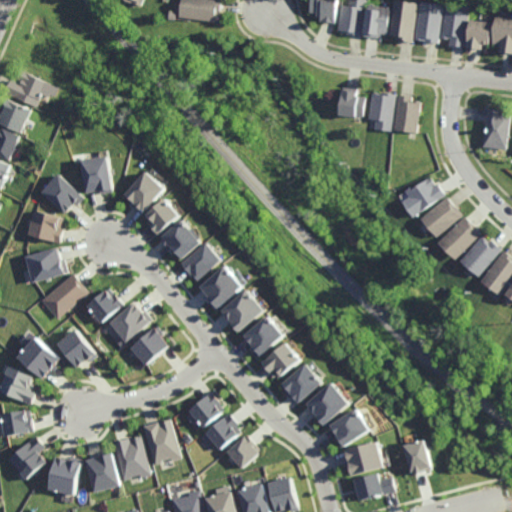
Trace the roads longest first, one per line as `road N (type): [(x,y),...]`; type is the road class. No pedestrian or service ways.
road 1 (tertiary): [(511,419),(406,339),(92,0)]
road 2 (residential): [(106,244),(147,267),(269,418),(302,438),(317,457),(332,511)]
road 3 (residential): [(511,82),(334,58),(269,11)]
road 4 (residential): [(511,219),(466,173),(448,139),(450,75)]
road 5 (residential): [(82,413),(165,391),(215,352)]
